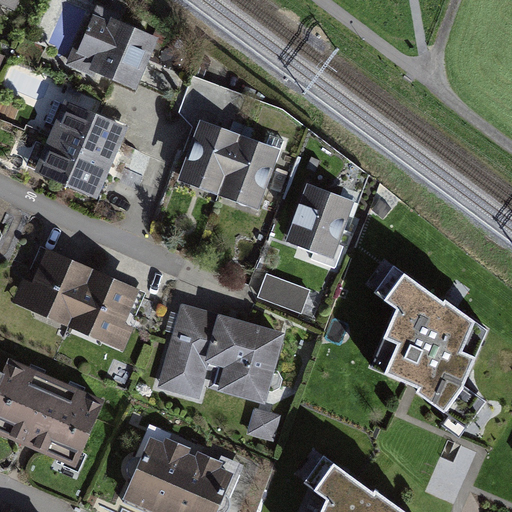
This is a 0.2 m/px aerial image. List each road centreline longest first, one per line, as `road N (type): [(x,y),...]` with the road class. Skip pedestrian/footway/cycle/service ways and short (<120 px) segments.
road 1 (residential): [(0,181),(232,296)]
road 2 (track): [(511,144),(313,0)]
